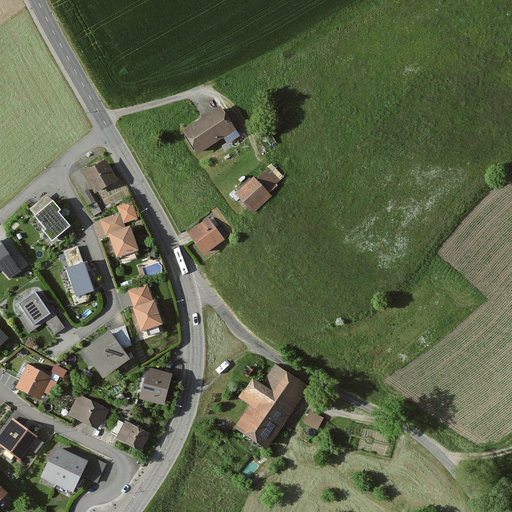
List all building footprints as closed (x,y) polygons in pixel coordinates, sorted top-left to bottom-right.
[(239,136),(218,106),(179,133),(195,157),(221,138),(226,145),(239,136)] [(117,180),(104,160),(82,174),(94,194),(117,180)] [(234,193),(251,213),(270,197),(267,192),(282,179),(271,166),(254,180),(252,177),(234,193)] [(59,212),(53,205),(36,219),(47,232),(45,234),(52,242),(68,228),(56,214),(59,212)] [(114,257),(136,250),(128,225),(123,227),(119,213),(98,220),(104,237),(107,236),(114,257)] [(186,232),(202,254),(222,239),(206,217),(186,232)] [(0,270),(9,280),(19,273),(0,245),(0,270)] [(63,268),(74,297),(92,290),(82,261),(63,268)] [(151,300),(145,284),(126,291),(132,306),(130,306),(139,330),(160,322),(152,299),(151,300)] [(15,303),(31,325),(48,312),(32,291),(15,303)] [(81,349),(100,376),(127,357),(108,330),(81,349)] [(64,372),(68,364),(56,358),(52,367),(64,372)] [(15,387),(38,398),(50,376),(26,364),(15,387)] [(233,426),(265,448),(309,387),(275,364),(261,383),(251,377),(237,396),(248,404),(233,426)] [(138,399),(162,404),(168,373),(144,368),(138,399)] [(66,414),(95,428),(105,407),(76,393),(66,414)] [(304,420),(318,427),(324,415),(310,408),(304,420)] [(35,434),(10,417),(0,430),(0,445),(18,458),(35,434)] [(122,441),(138,449),(147,430),(130,422),(122,441)] [(61,449),(53,445),(39,476),(71,491),(86,460),(78,457),(61,449)] [(94,454),(85,474),(98,479),(107,460),(94,454)]
